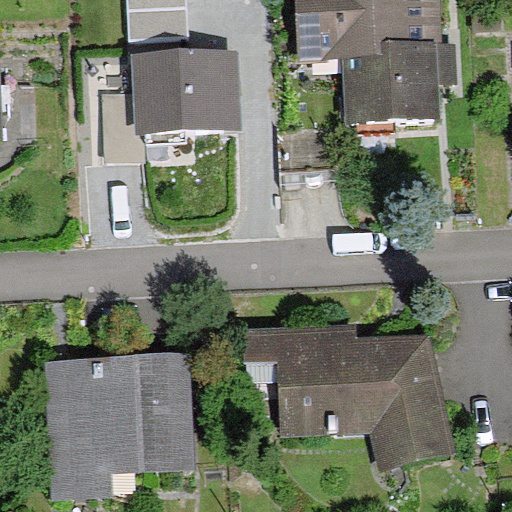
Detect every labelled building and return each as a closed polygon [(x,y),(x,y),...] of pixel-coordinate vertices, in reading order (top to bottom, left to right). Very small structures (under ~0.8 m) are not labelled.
[(186,0),(129,0),(130,41),(187,40),(186,0)] [(342,55),(432,52),(430,0),(295,0),(297,57),(342,55)] [(432,52),(342,55),(345,124),(432,121),(431,89),(452,89),(450,51),(432,52)] [(234,132),(232,59),(98,62),(101,168),(135,167),(134,135),(234,132)] [(426,347),(357,348),(357,333),(245,338),(247,389),(285,387),(287,441),(370,437),(380,474),(449,456),(426,347)] [(184,366),(44,373),(51,504),(108,501),(107,476),(189,472),(184,366)]
